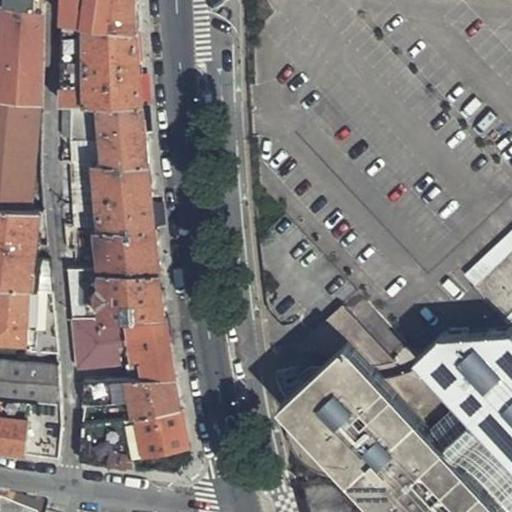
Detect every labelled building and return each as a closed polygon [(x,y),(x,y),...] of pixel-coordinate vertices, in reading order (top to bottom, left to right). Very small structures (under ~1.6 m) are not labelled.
[(0,99),(43,103),(46,103),(47,87),(48,36),(48,9),(38,7),(7,0),(2,53),(0,73),(0,99)] [(38,7),(48,9),(47,0),(7,0),(38,7)] [(127,27),(141,29),(139,0),(67,0),(67,20),(82,21),(127,27)] [(119,103),(146,104),(143,54),(141,29),(127,27),(82,21),(67,20),(66,83),(66,104),(75,104),(119,103)] [(38,161),(43,103),(0,99),(0,198),(34,201),(38,161)] [(110,161),(152,161),(148,125),(146,104),(119,103),(75,104),(76,142),(109,142),(110,161)] [(144,228),(157,228),(152,161),(110,161),(78,161),(79,177),(81,226),(100,226),(144,228)] [(0,284),(55,289),(52,244),(46,244),(47,209),(14,205),(0,204),(0,284)] [(116,268),(163,269),(157,228),(144,228),(100,226),(102,242),(107,267),(116,268)] [(147,313),(170,314),(163,269),(116,268),(107,267),(73,266),(76,316),(116,316),(147,316),(147,313)] [(29,343),(60,347),(56,302),(55,289),(0,284),(0,337),(29,339),(29,343)] [(316,340),(320,344),(323,346),(326,349),(329,351),(332,353),(334,356),(337,358),(340,360),(343,362),(347,364),(350,366),(353,367),(356,369),(360,370),(363,372),(367,373),(370,375),(374,376),(377,377),(381,377),(386,378),(395,362),(356,294),(312,334),(316,340)] [(155,378),(180,378),(170,314),(147,313),(147,316),(116,316),(76,316),(80,366),(122,360),(119,344),(134,342),(138,360),(152,358),(155,378)] [(287,431),(288,436),(289,438),(291,444),(297,453),(301,460),(309,467),(320,474),(327,476),(340,478),(349,477),(383,511),(511,511),(502,502),(511,491),(511,327),(447,329),(420,355),(429,364),(409,383),(383,384),(372,381),(359,379),(356,378),(353,377),(351,375),(348,375),(346,373),(343,372),(341,371),(338,369),(336,368),(334,367),(331,365),(329,363),(327,361),(325,359),(322,357),(316,349),(297,372),(293,379),(287,395),(284,411),(285,415),(286,423),(287,431)] [(323,346),(320,344),(316,349),(322,357),(325,359),(327,361),(329,363),(331,365),(334,367),(336,368),(338,369),(341,371),(343,372),(346,373),(348,375),(351,375),(353,377),(356,378),(359,379),(372,381),(383,384),(386,378),(381,377),(377,377),(374,376),(370,375),(367,373),(363,372),(360,370),(356,369),(353,367),(350,366),(347,364),(343,362),(340,360),(337,358),(334,356),(332,353),(329,351),(326,349),(323,346)] [(65,404),(61,362),(36,360),(0,357),(0,448),(45,455),(62,457),(65,430),(66,416),(65,404)] [(88,401),(84,419),(118,417),(146,415),(186,408),(180,378),(155,378),(115,378),(87,377),(83,381),(88,401)] [(118,417),(84,419),(85,460),(136,468),(150,470),(148,455),(192,446),(186,408),(146,415),(118,417)]
